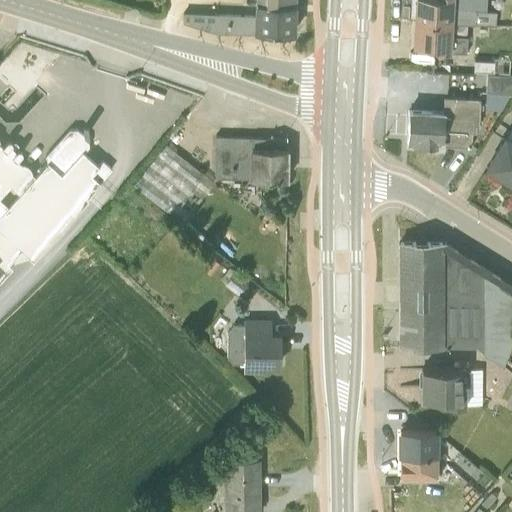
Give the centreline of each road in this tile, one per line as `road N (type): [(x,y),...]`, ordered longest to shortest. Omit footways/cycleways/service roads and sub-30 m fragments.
road 1 (unknown): [(106,32),(116,141),(110,181),(0,297)]
road 2 (primary): [(341,461),(352,397),(356,183)]
road 3 (primary): [(327,183),(327,340),(341,461)]
road 4 (tertiary): [(139,42),(306,114),(329,116)]
road 5 (tertiary): [(331,74),(139,42)]
road 6 (residential): [(511,257),(403,189),(356,183)]
road 7 (tertiary): [(139,42),(2,0)]
